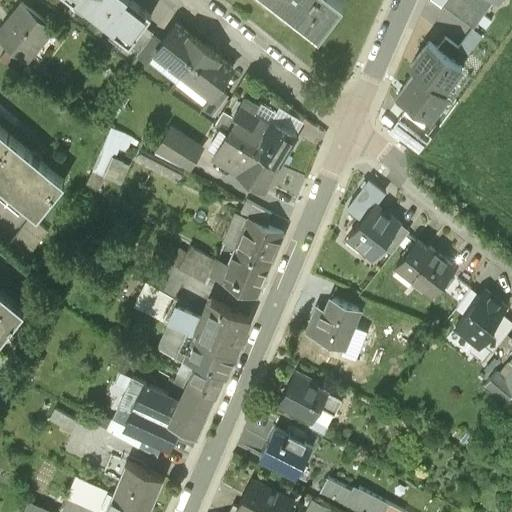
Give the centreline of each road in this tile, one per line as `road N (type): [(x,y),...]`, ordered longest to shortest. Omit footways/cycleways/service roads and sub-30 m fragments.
road 1 (residential): [(182,511),(346,131)]
road 2 (residential): [(346,131),(511,262)]
road 3 (residential): [(187,0),(346,131)]
road 4 (residential): [(346,131),(404,0)]
